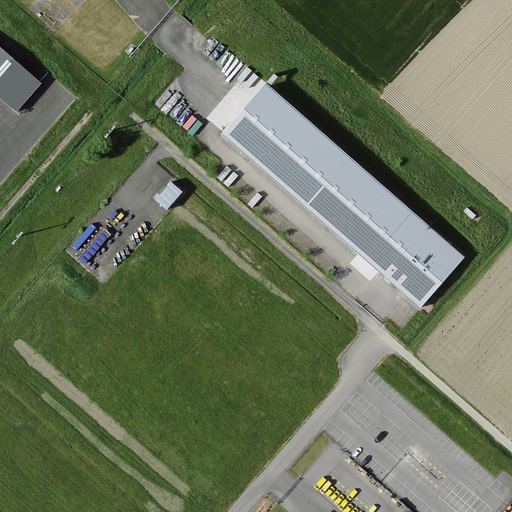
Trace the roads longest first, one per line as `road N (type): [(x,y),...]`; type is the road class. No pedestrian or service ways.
road 1 (track): [(131,114),(511,446)]
road 2 (unclassified): [(237,511),(346,387),(367,354),(370,323)]
road 3 (track): [(93,110),(0,217)]
